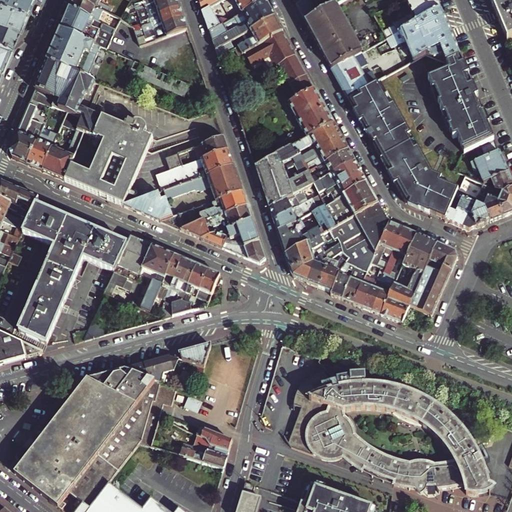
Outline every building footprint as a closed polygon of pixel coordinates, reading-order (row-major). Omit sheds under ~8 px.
[(0,0),(0,9),(23,20),(31,1),(29,0),(0,0)] [(102,7),(83,0),(75,0),(72,8),(97,21),(102,7)] [(83,0),(102,7),(110,10),(112,4),(103,1),(102,0),(83,0)] [(128,9),(130,10),(129,13),(129,15),(137,12),(172,0),(143,0),(144,2),(134,6),(130,6),(128,9)] [(142,25),(143,28),(146,26),(145,22),(150,21),(181,10),(177,0),(172,0),(137,12),(142,25)] [(225,0),(198,0),(202,13),(220,3),(223,1),(225,0)] [(266,1),(265,0),(225,0),(223,1),(227,7),(236,3),(242,14),(244,13),(266,1)] [(317,13),(310,0),(304,0),(296,5),(306,23),(317,17),(315,14),(317,13)] [(387,41),(400,34),(441,12),(436,0),(409,0),(407,1),(413,17),(382,33),(387,41)] [(511,0),(489,0),(496,15),(507,43),(511,44),(511,0)] [(275,17),(266,1),(244,13),(249,22),(241,27),(242,30),(239,32),(241,36),(242,35),(275,17)] [(220,3),(202,13),(209,33),(228,23),(221,10),(223,9),(220,3)] [(335,6),(317,17),(306,23),(332,70),(353,58),(362,54),(335,6)] [(101,48),(108,51),(117,30),(97,21),(72,8),(62,31),(101,48)] [(0,31),(15,38),(23,20),(0,9),(0,31)] [(185,20),(181,10),(150,21),(151,25),(146,26),(143,28),(144,30),(136,33),(137,37),(145,34),(185,20)] [(460,58),(441,12),(400,34),(402,40),(405,41),(415,62),(427,56),(446,64),(460,58)] [(209,33),(213,43),(237,29),(239,32),(242,30),(241,27),(249,22),(244,13),(242,14),(228,23),(209,33)] [(283,32),(275,17),(242,35),(247,43),(238,47),(242,54),(247,52),(251,49),(283,32)] [(188,31),(185,20),(145,34),(147,41),(156,38),(157,42),(188,31)] [(213,43),(216,51),(231,42),(241,36),(239,32),(237,29),(213,43)] [(0,49),(9,53),(15,38),(0,31),(0,49)] [(48,62),(87,80),(101,48),(62,31),(48,62)] [(295,54),(283,32),(251,49),(257,62),(270,55),(275,64),(295,54)] [(235,49),(231,42),(216,51),(218,59),(235,49)] [(0,74),(9,53),(0,49),(0,74)] [(251,49),(247,52),(254,64),(257,62),(251,49)] [(307,76),(295,54),(275,64),(276,66),(279,64),(290,85),(307,76)] [(369,87),(353,58),(332,70),(348,99),(369,87)] [(496,143),(460,58),(446,64),(449,71),(429,80),(444,116),(446,116),(451,127),(449,128),(454,140),(458,138),(465,155),(482,148),(496,143)] [(68,113),(82,119),(78,132),(84,135),(104,143),(90,176),(71,168),(65,181),(66,181),(124,207),(139,202),(128,198),(153,139),(145,136),(147,131),(146,127),(144,125),(140,123),(135,123),(132,125),(129,123),(128,127),(125,126),(124,128),(80,108),(85,94),(90,96),(95,84),(87,80),(48,62),(36,91),(56,100),(53,107),(68,113)] [(135,62),(129,76),(184,99),(190,85),(189,85),(135,62)] [(333,124),(307,76),(290,85),(297,98),(289,103),(307,138),(333,124)] [(410,208),(445,221),(451,208),(453,203),(456,198),(458,191),(440,184),(442,178),(432,174),(381,81),(369,87),(348,99),(410,208)] [(52,108),(53,106),(56,100),(36,91),(32,99),(52,108)] [(29,166),(39,143),(46,126),(32,121),(37,108),(30,105),(10,153),(14,160),(29,166)] [(68,113),(63,126),(77,132),(78,132),(82,119),(68,113)] [(354,162),(333,124),(307,138),(292,147),(295,154),(299,152),(300,155),(288,162),(282,164),(289,183),(300,177),(307,189),(314,184),(315,185),(328,177),(354,162)] [(78,132),(77,132),(68,155),(54,149),(44,173),(65,182),(66,181),(65,181),(71,168),(84,135),(78,132)] [(193,164),(229,151),(225,138),(189,151),(193,164)] [(39,143),(29,166),(44,173),(54,149),(39,143)] [(483,185),(492,181),(509,173),(496,143),(482,148),(486,158),(471,164),(473,171),(476,172),(478,172),(483,185)] [(255,167),(270,209),(303,191),(307,189),(300,177),(289,183),(282,164),(288,162),(300,155),(299,152),(295,154),(292,147),(255,167)] [(183,168),(169,173),(155,178),(158,187),(168,183),(167,180),(169,179),(172,187),(188,181),(186,175),(195,171),(199,180),(235,167),(229,151),(193,164),(183,168)] [(165,160),(169,173),(183,168),(182,168),(177,156),(165,160)] [(367,184),(354,162),(328,177),(315,185),(327,206),(328,207),(367,184)] [(216,203),(244,193),(235,167),(199,180),(165,193),(167,199),(197,189),(198,191),(200,190),(202,192),(206,190),(207,188),(211,187),(216,203)] [(492,181),(495,190),(503,194),(511,189),(511,181),(509,173),(492,181)] [(0,198),(12,203),(17,206),(18,206),(19,202),(24,203),(24,206),(28,208),(27,210),(26,210),(32,213),(33,213),(35,206),(39,198),(3,184),(0,184),(0,198)] [(378,204),(367,184),(328,207),(327,206),(325,206),(336,227),(378,204)] [(270,209),(274,221),(300,206),(297,201),(305,196),(303,191),(270,209)] [(485,209),(490,223),(503,218),(497,202),(479,195),(477,199),(458,191),(456,198),(462,200),(485,209)] [(249,208),(244,193),(216,203),(213,204),(215,209),(200,215),(203,224),(208,222),(249,208)] [(161,194),(139,202),(124,207),(161,222),(173,218),(170,208),(168,201),(163,202),(161,194)] [(0,208),(8,212),(10,208),(13,209),(12,210),(23,215),(22,218),(23,218),(29,221),(32,213),(26,210),(27,210),(18,206),(17,206),(12,203),(0,198),(0,208)] [(274,221),(278,233),(306,217),(304,214),(318,206),(314,199),(300,206),(274,221)] [(473,217),(478,228),(490,223),(485,209),(462,200),(459,206),(453,203),(451,208),(473,217)] [(384,216),(378,204),(336,227),(329,231),(333,238),(335,239),(337,238),(340,244),(364,231),(369,240),(345,253),(347,257),(349,260),(347,265),(351,266),(356,268),(368,273),(373,264),(390,224),(384,216)] [(27,225),(24,230),(23,233),(55,247),(19,332),(47,344),(83,258),(115,272),(127,245),(35,206),(33,213),(29,221),(27,225)] [(336,227),(325,206),(306,217),(278,233),(285,253),(322,233),(323,234),(325,233),(329,231),(336,227)] [(0,208),(0,220),(4,222),(4,221),(8,212),(0,208)] [(253,221),(249,208),(208,222),(209,226),(211,226),(212,228),(214,227),(222,224),(224,231),(227,230),(253,221)] [(451,208),(445,221),(469,232),(478,228),(473,217),(451,208)] [(198,209),(173,218),(161,222),(181,232),(203,224),(200,215),(198,209)] [(29,221),(23,218),(18,228),(24,230),(27,225),(29,221)] [(260,242),(253,221),(227,230),(228,234),(229,236),(230,238),(228,239),(227,241),(232,242),(231,239),(241,235),(244,244),(244,247),(260,242)] [(203,224),(181,232),(201,240),(210,236),(208,229),(212,228),(211,226),(209,226),(208,222),(203,224)] [(403,229),(390,224),(373,264),(375,265),(375,262),(378,264),(383,252),(392,256),(403,229)] [(416,235),(403,229),(392,256),(384,275),(386,276),(383,284),(394,288),(395,286),(397,280),(390,277),(400,254),(407,257),(416,235)] [(0,231),(0,241),(6,245),(10,246),(12,241),(18,244),(21,237),(18,235),(17,238),(15,237),(0,231)] [(285,253),(291,271),(312,264),(317,253),(315,248),(323,244),(327,241),(323,234),(322,233),(285,253)] [(215,234),(210,236),(201,240),(224,250),(227,241),(228,239),(230,238),(229,236),(228,236),(225,239),(215,234)] [(437,244),(416,235),(407,257),(403,266),(419,273),(415,277),(409,292),(415,294),(419,287),(423,277),(427,269),(437,244)] [(131,237),(127,245),(115,272),(105,294),(133,306),(134,304),(146,278),(139,276),(152,247),(131,237)] [(0,252),(2,253),(3,251),(6,252),(5,255),(11,257),(13,254),(13,253),(4,249),(6,245),(0,241),(0,252)] [(227,241),(224,250),(261,265),(266,261),(260,242),(244,247),(244,244),(241,242),(232,242),(227,241)] [(293,278),(308,284),(316,265),(316,263),(316,262),(318,259),(335,247),(333,243),(330,244),(324,247),(323,244),(315,248),(317,253),(312,264),(291,271),(293,278)] [(340,244),(335,247),(318,259),(316,262),(316,263),(321,265),(322,262),(325,261),(330,263),(332,260),(345,253),(340,244)] [(456,253),(437,244),(427,269),(441,275),(444,269),(452,272),(458,260),(456,253)] [(175,257),(152,247),(139,276),(146,278),(154,283),(142,310),(150,313),(158,295),(162,286),(175,257)] [(8,263),(9,263),(0,258),(0,252),(0,266),(6,269),(8,263)] [(22,259),(13,254),(11,257),(9,263),(8,263),(18,268),(22,259)] [(183,260),(175,257),(162,286),(169,289),(170,286),(172,287),(183,260)] [(319,288),(332,294),(340,275),(337,274),(347,265),(349,260),(347,257),(345,261),(343,260),(340,263),(332,260),(330,263),(329,268),(327,268),(319,288)] [(175,303),(180,303),(197,266),(183,260),(172,287),(170,286),(169,289),(162,286),(158,295),(173,302),(175,303)] [(308,284),(319,288),(327,268),(329,268),(330,263),(325,261),(322,262),(321,265),(316,263),(316,265),(308,284)] [(331,296),(344,301),(353,280),(351,280),(345,278),(351,266),(347,265),(337,274),(340,275),(332,294),(331,296)] [(208,271),(197,266),(180,303),(183,303),(185,303),(188,304),(189,305),(190,303),(191,301),(193,303),(193,302),(196,298),(208,271)] [(344,301),(354,306),(364,285),(357,282),(360,277),(366,279),(368,273),(356,268),(351,280),(353,280),(344,301)] [(446,287),(452,272),(444,269),(441,275),(427,269),(423,277),(446,287)] [(220,277),(208,271),(196,298),(209,303),(220,277)] [(371,274),(368,273),(366,279),(366,280),(372,282),(376,272),(373,271),(371,274)] [(442,297),(446,287),(423,277),(419,287),(442,297)] [(354,306),(363,309),(372,288),(364,285),(354,306)] [(403,325),(409,308),(414,298),(415,294),(409,292),(395,286),(394,288),(391,296),(382,317),(403,325)] [(437,308),(442,297),(419,287),(415,294),(414,298),(437,308)] [(363,309),(373,313),(382,292),(372,288),(363,309)] [(373,313),(382,317),(391,296),(382,292),(373,313)] [(165,320),(172,318),(172,304),(173,302),(158,295),(150,313),(165,320)] [(432,318),(437,308),(414,298),(409,308),(432,318)] [(175,303),(173,302),(172,304),(172,318),(201,310),(198,309),(192,306),(189,305),(188,304),(185,303),(183,303),(180,303),(175,303)] [(99,326),(93,323),(84,342),(93,340),(99,326)] [(0,365),(9,363),(27,358),(23,342),(0,332),(0,365)] [(44,352),(23,342),(27,358),(44,353),(44,352)] [(181,360),(204,370),(212,346),(171,357),(181,360)] [(126,369),(164,386),(167,379),(166,376),(176,373),(181,360),(171,357),(126,369)] [(23,464),(15,475),(63,511),(67,506),(64,503),(71,495),(84,505),(79,511),(180,511),(178,510),(176,511),(165,511),(151,501),(142,511),(109,487),(141,445),(151,449),(164,410),(160,409),(162,405),(173,408),(178,392),(164,386),(126,369),(88,380),(86,382),(85,382),(78,392),(23,464)] [(465,485),(467,495),(470,496),(472,496),(475,497),(477,497),(480,497),(479,493),(491,489),(490,487),(488,476),(484,466),(480,456),(475,447),(471,440),(468,436),(458,425),(446,413),(445,413),(439,408),(432,404),(431,404),(423,400),(420,398),(418,398),(416,396),(408,394),(407,393),(391,389),(379,387),(371,387),(370,386),(367,386),(366,386),(355,386),(349,387),(346,387),(344,387),(342,387),(323,374),(321,374),(316,376),(312,378),(309,379),(307,381),(304,384),(301,388),(299,391),(297,395),(295,400),(294,406),(301,409),(289,445),(292,448),(312,456),(313,454),(317,457),(319,458),(320,459),(325,460),(328,461),(334,461),(335,461),(340,459),(342,458),(343,458),(344,459),(345,460),(346,461),(348,462),(350,463),(351,464),(353,466),(354,467),(356,468),(361,471),(362,472),(365,468),(369,471),(378,475),(379,475),(382,477),(385,478),(386,478),(388,479),(389,479),(391,480),(395,481),(394,485),(397,486),(398,486),(399,487),(401,487),(405,488),(407,488),(410,489),(412,489),(417,489),(418,491),(419,493),(420,494),(421,494),(421,495),(422,494),(423,493),(425,493),(426,492),(427,490),(428,488),(429,487),(436,487),(437,486),(438,490),(444,489),(447,489),(451,489),(453,488),(455,488),(457,487),(459,487),(465,485)] [(16,459),(23,464),(78,392),(71,387),(16,459)] [(201,413),(205,402),(196,398),(191,397),(186,408),(201,413)] [(214,435),(211,448),(229,454),(232,442),(214,435)] [(180,457),(224,471),(229,454),(211,448),(210,448),(207,442),(196,437),(193,448),(197,449),(195,454),(182,450),(180,457)] [(256,486),(247,483),(244,492),(254,495),(256,486)] [(373,511),(374,511),(310,486),(299,511),(373,511)] [(436,487),(429,487),(430,497),(437,497),(436,487)] [(258,511),(263,499),(254,495),(244,492),(240,491),(233,511),(258,511)]
